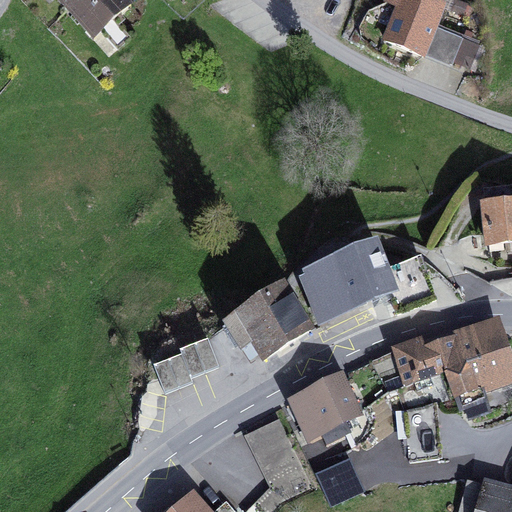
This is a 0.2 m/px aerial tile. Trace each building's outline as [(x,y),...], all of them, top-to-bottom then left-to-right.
[(80,0),(59,0),(69,11),(80,0)] [(119,18),(131,8),(123,0),(80,0),(69,11),(95,40),(102,33),(107,29),(111,33),(117,28),(123,23),(119,18)] [(386,42),(424,58),(435,30),(443,10),(424,2),(418,0),(402,0),(399,8),(386,42)] [(418,0),(424,2),(424,0),(387,0),(386,3),(399,8),(402,0),(418,0)] [(102,33),(118,50),(128,41),(117,28),(111,33),(107,29),(102,33)] [(479,47),(435,30),(424,58),(452,69),(454,64),(470,71),(474,60),(479,47)] [(486,209),(511,205),(511,187),(484,191),(486,209)] [(511,251),(511,205),(486,209),(484,209),(488,247),(505,245),(506,252),(511,251)] [(389,296),(398,317),(436,302),(420,262),(386,276),(376,251),(301,281),(320,328),(329,324),(328,320),(389,296)] [(511,294),(511,280),(492,283),(511,294)] [(285,349),(311,332),(283,290),(226,327),(235,340),(242,351),(252,344),(261,358),(264,362),(285,349)] [(456,344),(457,344),(464,367),(505,355),(497,331),(485,335),(483,328),(454,338),(456,344)] [(191,379),(219,369),(208,341),(180,352),(182,356),(154,367),(165,395),(193,384),(191,379)] [(251,364),(261,358),(252,344),(242,351),(251,364)] [(432,385),(429,379),(445,373),(464,367),(457,344),(456,344),(422,355),(419,346),(396,354),(400,363),(390,366),(387,357),(372,364),(388,394),(418,383),(420,389),(432,385)] [(390,366),(400,363),(396,354),(387,357),(390,366)] [(485,396),(511,387),(511,376),(505,355),(464,367),(445,373),(459,411),(467,408),(470,419),(490,413),(485,396)] [(345,437),(340,426),(359,416),(342,381),(291,407),(308,441),(321,435),(327,447),(345,437)] [(410,463),(439,460),(434,405),(404,413),(410,463)] [(313,488),(279,421),(248,436),(281,502),(271,511),(257,511),(254,508),(250,511),(273,511),(282,503),(313,488)] [(257,511),(271,511),(281,502),(248,436),(244,438),(270,490),(248,511),(250,511),(254,508),(257,511)] [(349,462),(317,478),(331,507),(363,492),(349,462)] [(459,511),(511,511),(511,495),(467,483),(459,511)] [(233,511),(229,507),(223,511),(203,511),(193,500),(178,511),(233,511)]
